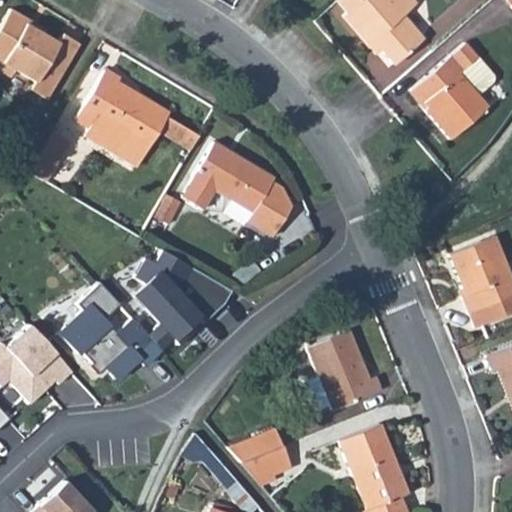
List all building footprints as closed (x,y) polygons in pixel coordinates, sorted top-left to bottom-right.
[(333,0),(344,13),(340,16),(365,45),(370,41),(377,49),(391,65),(419,40),(399,16),(412,5),(407,0),(333,0)] [(7,9),(0,21),(0,63),(11,70),(32,81),(26,90),(43,100),(77,45),(59,35),(54,43),(22,24),(23,19),(7,9)] [(370,41),(365,45),(372,54),(377,49),(370,41)] [(461,43),(408,89),(423,107),(420,109),(447,140),(485,108),(476,97),(490,83),(490,76),(461,43)] [(11,70),(0,63),(0,73),(6,77),(11,70)] [(71,120),(85,129),(81,137),(131,168),(154,129),(167,137),(175,123),(162,116),(164,113),(113,82),(115,78),(101,70),(71,120)] [(175,123),(167,137),(188,149),(196,136),(175,123)] [(30,175),(42,182),(66,142),(47,132),(24,171),(30,175)] [(191,178),(179,198),(197,209),(209,190),(249,213),(243,222),(269,237),(287,207),(278,189),(268,183),(270,180),(209,144),(188,176),(191,178)] [(163,193),(155,215),(169,220),(177,198),(163,193)] [(511,289),(489,236),(444,254),(461,295),(458,297),(470,327),(511,308),(511,289)] [(140,258),(129,277),(139,283),(127,294),(155,324),(149,329),(162,344),(168,338),(175,345),(191,329),(185,322),(192,316),(198,323),(219,303),(227,291),(157,250),(149,263),(140,258)] [(113,303),(93,281),(70,303),(76,309),(52,332),(72,353),(75,350),(86,362),(83,365),(91,374),(99,366),(111,379),(133,359),(140,366),(157,350),(126,318),(110,333),(97,319),(113,303)] [(0,346),(0,384),(4,380),(26,404),(42,389),(42,384),(48,378),(55,384),(68,372),(24,325),(0,347),(0,346)] [(345,331),(304,347),(328,409),(376,391),(371,378),(364,380),(345,331)] [(511,342),(481,356),(488,371),(496,367),(511,405),(511,342)] [(374,424),(332,441),(360,510),(357,511),(401,511),(395,496),(401,494),(374,424)] [(271,429),(223,447),(236,462),(277,446),(271,429)] [(277,446),(236,462),(252,480),(266,475),(284,468),(277,446)] [(266,475),(252,480),(256,485),(269,480),(266,475)] [(61,481),(27,511),(88,511),(89,511),(61,481)] [(210,501),(208,507),(223,511),(226,511),(228,507),(210,501)]
